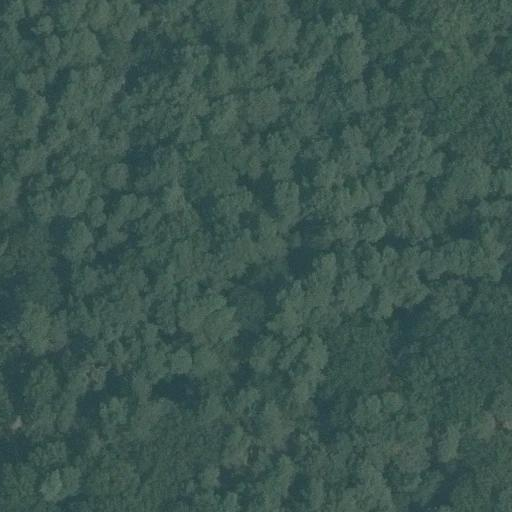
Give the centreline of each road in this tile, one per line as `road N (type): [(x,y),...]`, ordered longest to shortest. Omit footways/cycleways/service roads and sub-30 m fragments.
road 1 (track): [(511,450),(433,368),(363,392),(261,455),(100,498),(0,497)]
road 2 (track): [(511,83),(474,69),(376,0)]
